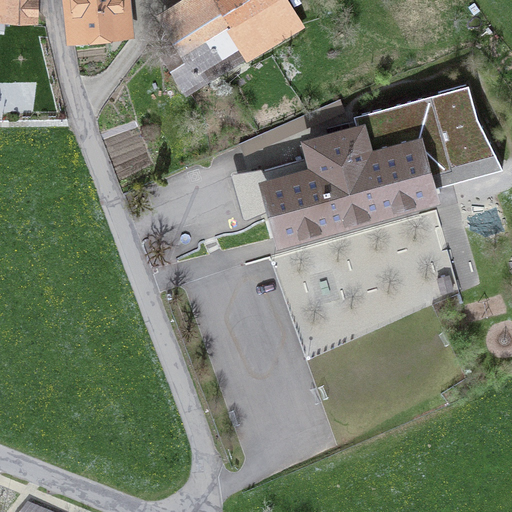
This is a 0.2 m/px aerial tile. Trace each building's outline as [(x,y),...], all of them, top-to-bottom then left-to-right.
[(31,0),(0,0),(0,25),(31,27),(31,0)] [(55,0),(60,49),(127,42),(123,0),(55,0)] [(280,0),(184,0),(153,20),(191,80),(233,54),(242,68),(300,32),(280,0)] [(293,162),(246,175),(266,248),(427,205),(409,139),(361,152),(354,125),(288,143),(293,162)] [(44,511),(18,501),(13,511),(44,511)]
